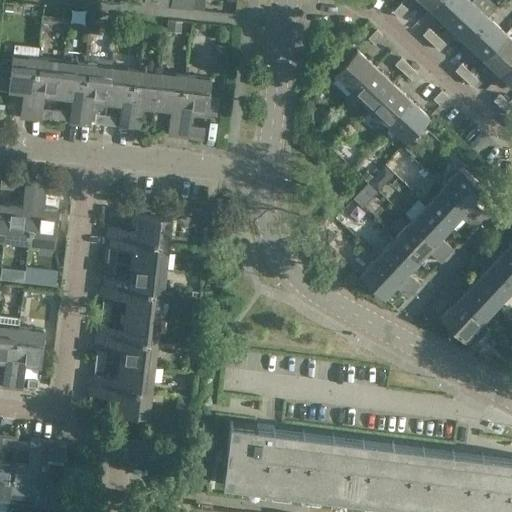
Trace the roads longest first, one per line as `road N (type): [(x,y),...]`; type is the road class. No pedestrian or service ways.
road 1 (tertiary): [(260,178),(270,227),(319,290),(511,398)]
road 2 (residential): [(62,409),(89,160)]
road 3 (residential): [(508,135),(475,95),(361,0)]
road 4 (tertiary): [(283,0),(260,178)]
road 5 (residential): [(260,178),(89,160)]
